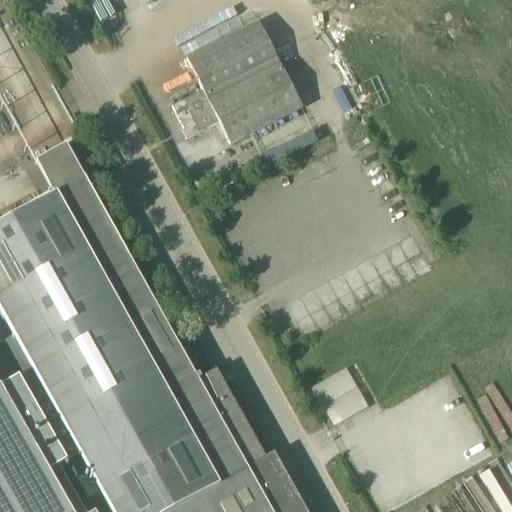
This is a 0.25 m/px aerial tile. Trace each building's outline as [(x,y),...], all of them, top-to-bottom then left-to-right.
[(301,110),(270,48),(257,24),(185,60),(201,92),(171,108),(187,139),(184,140),(185,141),(217,124),(229,146),(301,110)] [(0,311),(112,511),(303,511),(272,455),(264,460),(215,372),(213,373),(195,341),(178,350),(83,180),(82,180),(64,147),(33,163),(52,197),(0,226),(0,311)] [(327,426),(364,409),(345,369),(308,386),(327,426)] [(81,511),(57,468),(65,464),(17,379),(0,388),(0,511),(81,511)] [(87,501),(98,494),(86,473),(75,479),(87,501)]
